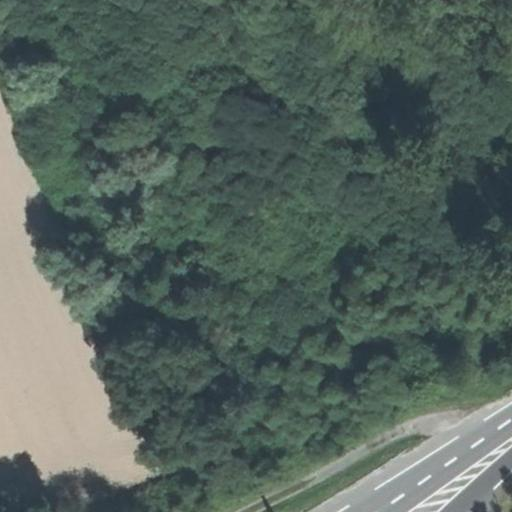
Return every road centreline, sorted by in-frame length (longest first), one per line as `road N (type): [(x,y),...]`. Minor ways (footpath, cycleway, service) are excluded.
road 1 (track): [(506,431),(445,423),(410,429),(248,511)]
road 2 (motorway): [(506,431),(360,511)]
road 3 (primary): [(506,431),(392,511)]
